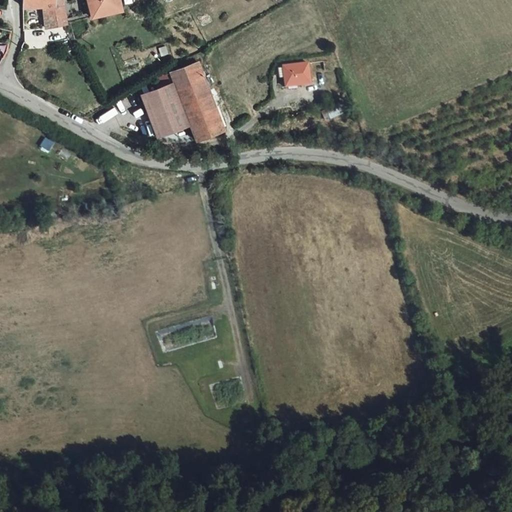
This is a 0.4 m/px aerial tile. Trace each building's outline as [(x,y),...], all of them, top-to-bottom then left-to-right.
[(55,0),(45,1),(48,24),(69,19),(65,0),(55,0)] [(123,0),(89,0),(92,11),(125,4),(123,0)] [(225,125),(199,57),(172,67),(176,77),(192,119),(198,135),(225,125)] [(312,79),(309,59),(284,62),(287,83),(312,79)] [(142,90),(158,132),(192,119),(176,77),(142,90)]
